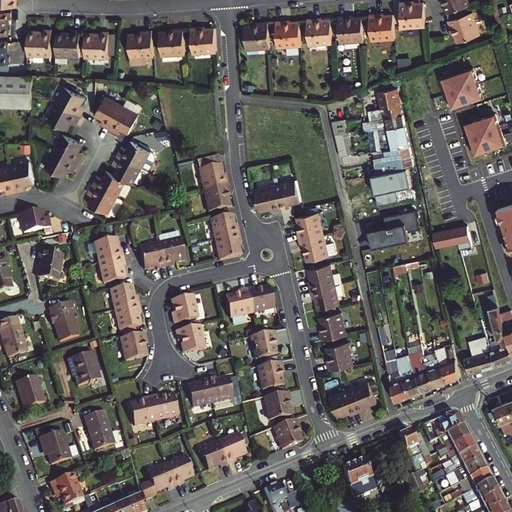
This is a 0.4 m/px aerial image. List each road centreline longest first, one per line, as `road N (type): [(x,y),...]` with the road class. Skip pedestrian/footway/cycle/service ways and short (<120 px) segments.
road 1 (residential): [(394,422),(322,108),(233,98)]
road 2 (residential): [(277,261),(163,291),(155,308),(168,369)]
road 3 (residential): [(329,448),(311,407),(277,261)]
road 4 (residential): [(277,261),(245,212),(233,98)]
road 5 (residential): [(66,0),(97,7),(227,1)]
road 6 (residential): [(329,448),(197,502)]
